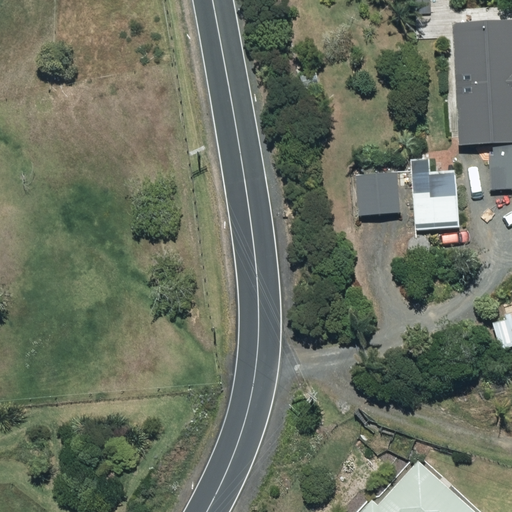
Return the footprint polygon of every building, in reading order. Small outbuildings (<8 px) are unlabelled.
[(511,20),(453,22),(454,143),(493,143),(494,188),(511,188),(511,20)] [(411,156),(410,227),(459,230),(461,170),(432,169),(433,157),(411,156)] [(399,171),(356,172),(342,172),(344,214),(400,212),(399,171)] [(511,312),(490,321),(502,351),(511,347),(511,312)] [(478,511),(418,462),(380,506),(371,498),(358,511),(478,511)]
